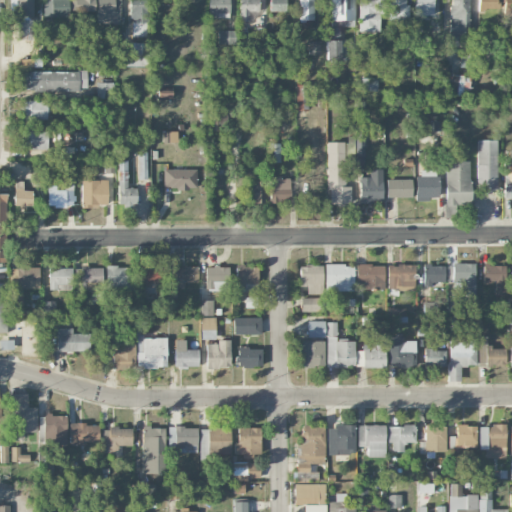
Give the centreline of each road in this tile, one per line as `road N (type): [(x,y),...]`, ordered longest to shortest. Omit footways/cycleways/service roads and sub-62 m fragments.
road 1 (residential): [(0,368),(123,399),(511,397)]
road 2 (residential): [(511,236),(13,239)]
road 3 (residential): [(278,238),(281,511)]
